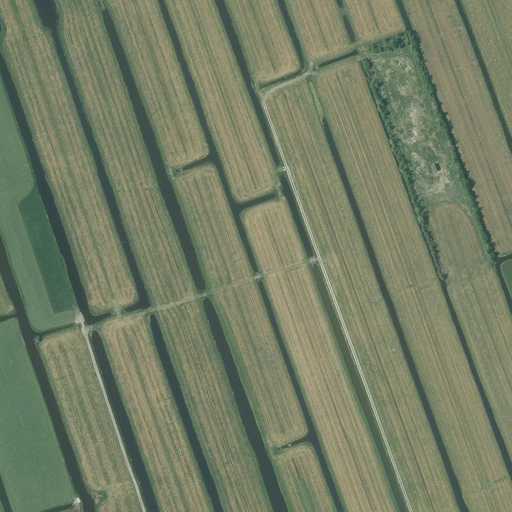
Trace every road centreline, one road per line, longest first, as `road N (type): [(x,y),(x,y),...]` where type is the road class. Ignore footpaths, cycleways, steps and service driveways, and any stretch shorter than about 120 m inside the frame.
road 1 (track): [(411,511),(264,109),(269,91),(309,72),(311,61)]
road 2 (track): [(143,511),(82,329)]
